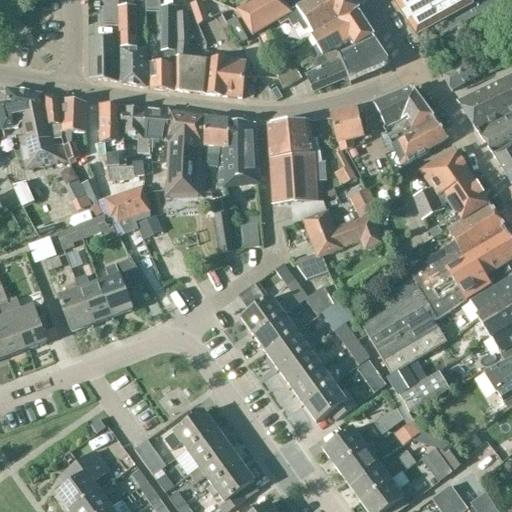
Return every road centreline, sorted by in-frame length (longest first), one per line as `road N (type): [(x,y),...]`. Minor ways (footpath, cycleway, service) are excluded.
road 1 (unclassified): [(414,69),(345,101),(269,113),(70,85)]
road 2 (residential): [(333,511),(308,477),(270,454),(181,342)]
road 3 (residential): [(181,342),(161,342),(0,403)]
road 4 (unclassified): [(511,219),(414,69)]
road 5 (residential): [(181,342),(205,311),(275,262)]
